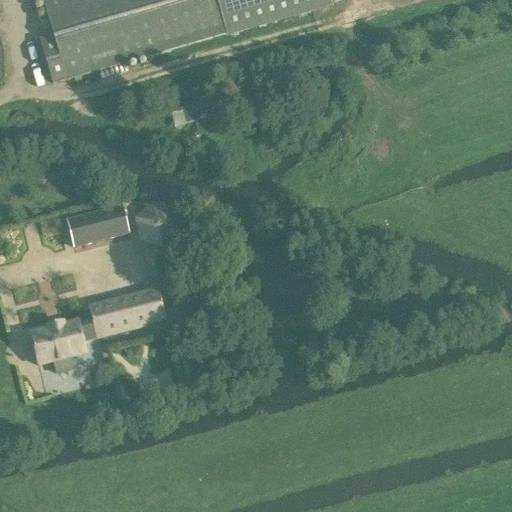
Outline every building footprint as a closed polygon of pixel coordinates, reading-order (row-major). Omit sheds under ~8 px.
[(43,0),(66,81),(227,35),(216,0),(43,0)] [(228,96),(212,99),(215,116),(232,112),(228,96)] [(181,107),(185,123),(215,116),(212,99),(181,107)] [(152,203),(134,220),(140,244),(163,251),(181,234),(176,210),(152,203)] [(75,250),(129,236),(122,209),(68,223),(75,250)] [(48,331),(31,335),(39,368),(55,364),(58,376),(74,372),(71,359),(87,355),(82,337),(95,333),(96,334),(144,322),(145,327),(166,321),(158,291),(89,309),(92,320),(79,324),(79,323),(64,327),(64,324),(48,328),(48,331)]
